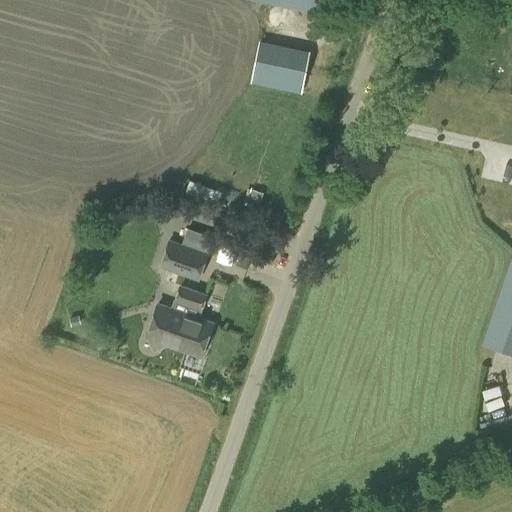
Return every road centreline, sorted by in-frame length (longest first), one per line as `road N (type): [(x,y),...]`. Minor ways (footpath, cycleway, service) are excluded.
road 1 (unclassified): [(208,511),(388,0)]
road 2 (track): [(370,511),(511,452)]
